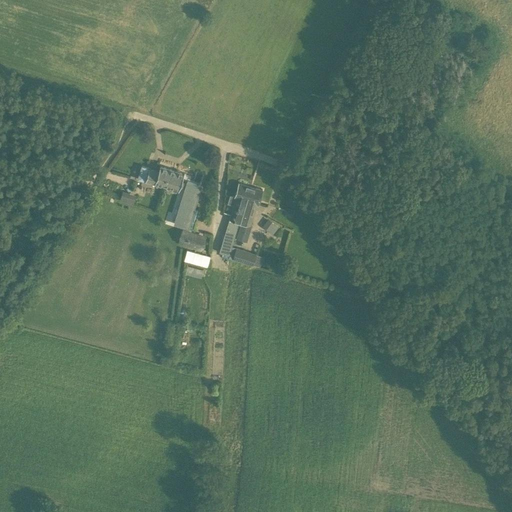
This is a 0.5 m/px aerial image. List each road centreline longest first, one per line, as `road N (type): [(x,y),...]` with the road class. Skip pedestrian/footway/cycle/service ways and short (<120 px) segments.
road 1 (unclassified): [(136,114),(263,156),(296,176),(511,475)]
road 2 (track): [(94,178),(136,114),(0,71)]
road 3 (track): [(284,165),(381,0)]
